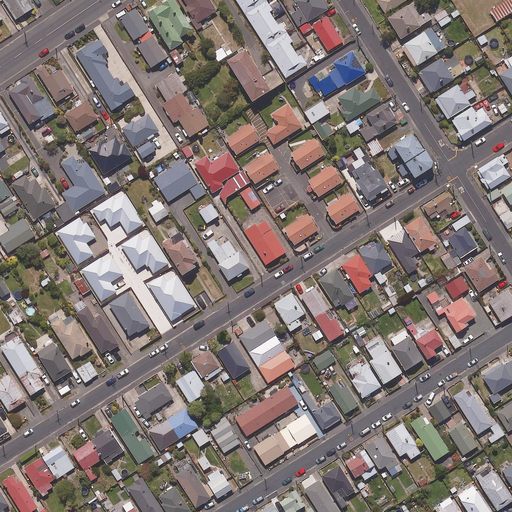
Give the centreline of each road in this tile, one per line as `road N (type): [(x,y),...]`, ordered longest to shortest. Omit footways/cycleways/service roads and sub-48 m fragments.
road 1 (residential): [(453,170),(0,454)]
road 2 (residential): [(227,511),(511,331)]
road 3 (residential): [(453,170),(345,0)]
